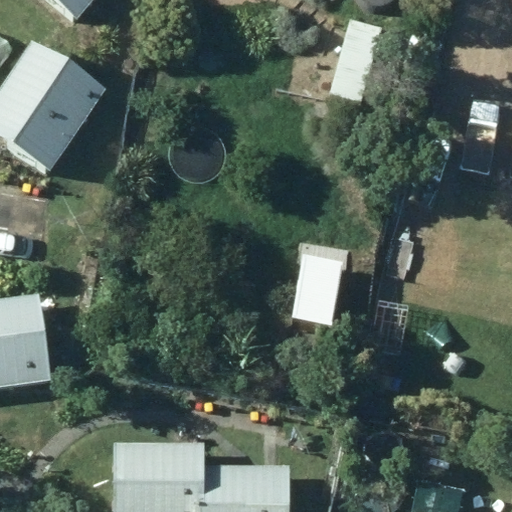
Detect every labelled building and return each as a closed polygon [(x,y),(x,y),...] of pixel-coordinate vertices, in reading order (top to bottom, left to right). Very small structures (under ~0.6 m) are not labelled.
[(63,0),(79,13),(89,0),(63,0)] [(361,0),(366,5),(373,8),(381,9),(388,8),(395,4),(398,0),(361,0)] [(0,131),(49,165),(104,86),(33,36),(0,83),(0,131)] [(38,292),(0,296),(0,384),(47,379),(38,292)] [(204,439),(112,440),(112,511),(287,511),(287,462),(203,463),(204,439)] [(365,510),(366,511),(402,511),(405,509),(408,502),(408,494),(406,486),(401,480),(395,476),(387,473),(380,474),(373,477),(367,481),(363,488),(361,495),(362,503),(365,510)]
